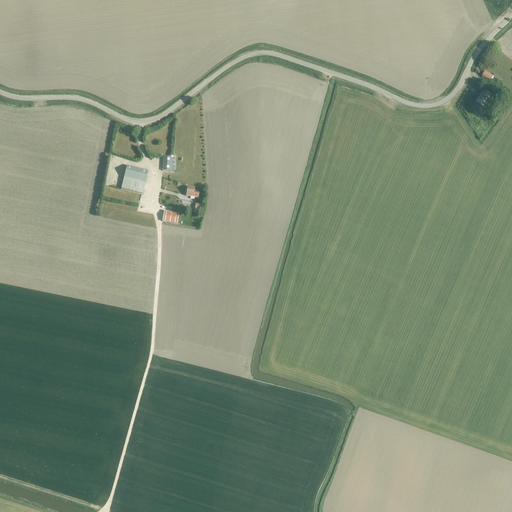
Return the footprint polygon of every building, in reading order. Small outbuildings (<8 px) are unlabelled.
[(500,78),(497,76),(494,74),(492,77),(485,72),(482,77),(490,82),(493,77),(498,81),(500,78)] [(484,91),(476,102),(493,115),(501,103),(484,91)] [(173,171),(174,158),(171,158),(163,157),(162,171),(170,171),(173,171)] [(123,179),(121,189),(142,195),(144,184),(148,171),(127,166),(123,179)] [(185,196),(190,197),(190,199),(194,200),(194,198),(198,198),(198,194),(194,193),(194,189),(187,187),(185,196)] [(164,211),(162,222),(177,224),(179,214),(164,211)]
